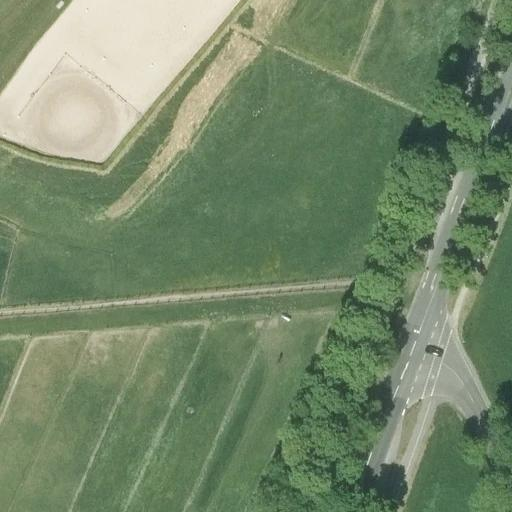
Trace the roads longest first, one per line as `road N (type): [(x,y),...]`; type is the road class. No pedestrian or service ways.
road 1 (track): [(0,314),(437,277)]
road 2 (secondary): [(511,62),(410,349)]
road 3 (secondary): [(410,349),(351,511)]
road 4 (tertiary): [(410,349),(453,372),(511,474)]
